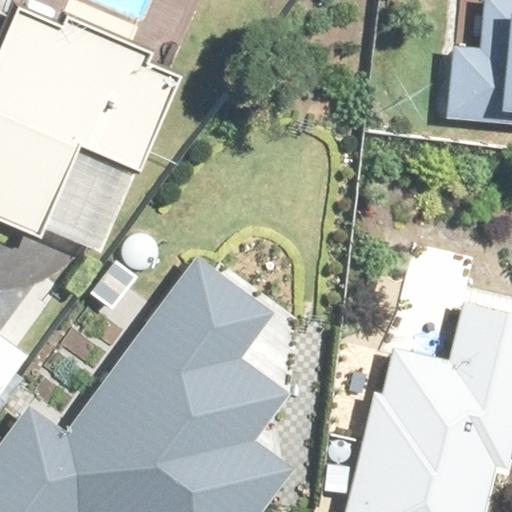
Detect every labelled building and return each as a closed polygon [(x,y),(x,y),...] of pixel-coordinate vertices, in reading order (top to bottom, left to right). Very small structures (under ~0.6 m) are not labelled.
[(511,0),(467,0),(466,43),(433,42),(430,122),(511,125),(511,0)] [(163,71),(0,3),(0,223),(13,229),(18,218),(90,248),(163,71)] [(511,173),(428,163),(416,259),(511,271),(511,173)] [(258,308),(176,250),(53,424),(11,395),(0,410),(0,511),(57,511),(58,511),(59,511),(240,511),(269,472),(242,453),(279,401),(221,360),(258,308)] [(0,373),(19,349),(0,334),(0,373)] [(498,511),(511,407),(328,383),(311,511),(498,511)]
